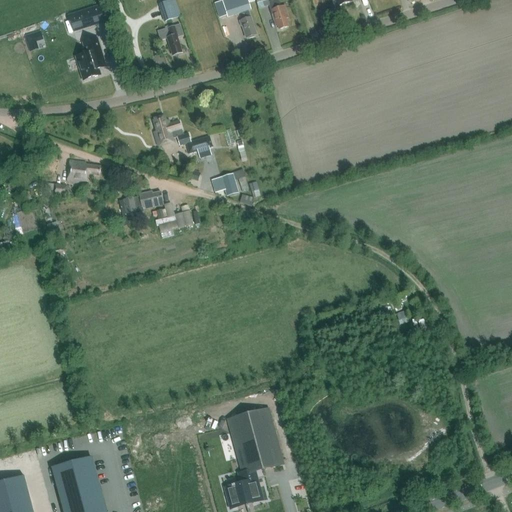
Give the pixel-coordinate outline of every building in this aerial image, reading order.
[(173,0),(158,5),(164,22),(171,20),(178,17),(173,0)] [(251,10),(248,0),(223,0),(229,17),(242,13),(244,20),(240,21),(243,31),(244,30),(246,38),(249,37),(250,39),(253,37),(254,35),(256,35),(253,27),(254,27),(249,11),(251,10)] [(281,7),(278,0),(277,0),(270,2),(269,0),(256,0),(259,9),(270,6),(276,27),(279,26),(280,30),(288,27),(286,19),(289,18),(285,6),(281,7)] [(105,23),(100,8),(70,17),(74,31),(105,23)] [(164,22),(162,23),(164,30),(156,32),(159,42),(157,42),(160,52),(170,49),(173,57),(181,54),(179,47),(180,47),(177,39),(182,37),(179,25),(169,28),(168,25),(173,24),(171,20),(164,22)] [(41,32),(25,37),(26,40),(42,35),(41,32)] [(86,55),(77,57),(84,81),(100,76),(98,70),(100,70),(107,67),(106,64),(105,65),(97,39),(83,43),(87,54),(86,55)] [(209,136),(191,142),(189,134),(184,135),(180,121),(170,124),(169,120),(166,121),(165,117),(153,121),(157,132),(154,133),(158,146),(175,141),(174,138),(177,137),(180,147),(187,145),(189,154),(198,151),(200,160),(212,156),(210,148),(212,147),(209,136)] [(211,136),(216,136),(216,146),(234,144),(233,130),(225,130),(225,127),(211,128),(211,136)] [(89,175),(100,176),(101,167),(86,165),(86,163),(70,161),(67,182),(87,185),(89,175)] [(189,169),(186,178),(198,182),(201,173),(189,169)] [(243,170),(237,172),(240,180),(246,178),(243,170)] [(221,178),(225,191),(227,197),(239,193),(233,174),(221,178)] [(251,191),(259,189),(257,182),(249,184),(251,191)] [(66,195),(67,185),(55,184),(54,194),(66,195)] [(144,213),(143,209),(163,204),(160,193),(152,195),(152,193),(139,196),(139,198),(124,201),(120,202),(123,218),(128,217),(144,213)] [(186,201),(198,206),(201,199),(189,194),(186,201)] [(243,195),(242,203),(253,205),(254,198),(243,195)] [(177,223),(175,216),(155,221),(157,228),(177,223)] [(57,222),(48,225),(52,242),(62,239),(57,222)] [(14,241),(10,244),(15,251),(19,248),(14,241)] [(420,321),(424,332),(431,330),(427,319),(420,321)] [(347,335),(336,337),(338,345),(348,343),(347,335)] [(232,487),(226,489),(232,508),(246,504),(246,505),(247,505),(246,502),(261,498),(254,472),(282,464),(268,411),(230,421),(244,474),(240,475),(243,484),(235,486),(235,485),(232,486),(232,487)] [(106,511),(92,458),(53,468),(64,511),(106,511)] [(34,511),(25,476),(0,482),(0,511),(34,511)]
